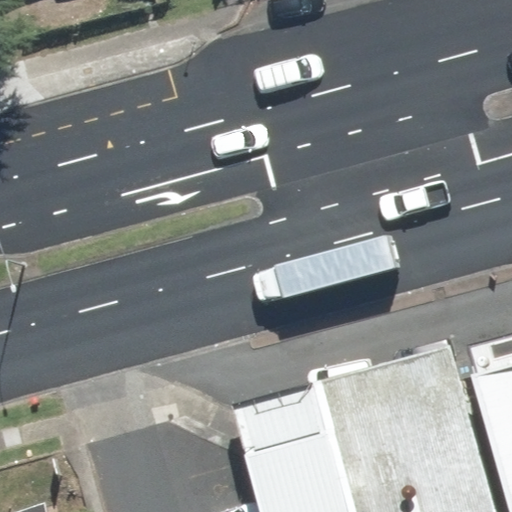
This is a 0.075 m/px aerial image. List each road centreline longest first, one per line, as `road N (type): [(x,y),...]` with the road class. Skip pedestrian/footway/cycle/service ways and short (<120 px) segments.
road 1 (primary): [(400,220),(0,329)]
road 2 (primary): [(0,179),(361,81)]
road 3 (primary): [(361,81),(511,40)]
road 4 (primary): [(361,81),(400,220)]
